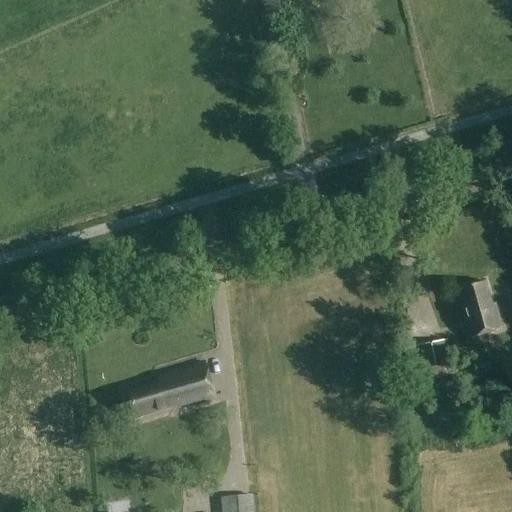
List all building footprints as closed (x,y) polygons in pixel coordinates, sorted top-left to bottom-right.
[(468,339),(503,329),(495,303),(492,304),(485,280),(458,288),(463,307),(460,308),(468,339)] [(424,299),(431,326),(441,323),(434,297),(424,299)] [(455,363),(448,338),(416,345),(421,370),(455,363)] [(179,405),(214,395),(204,362),(158,376),(160,383),(128,393),(135,417),(178,404),(179,405)] [(254,511),(253,494),(222,497),(222,511),(254,511)]
